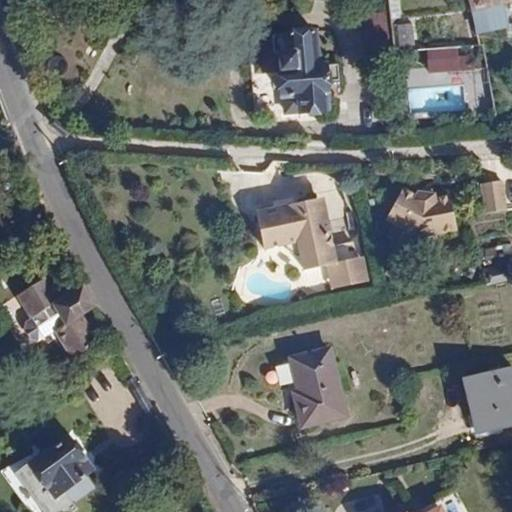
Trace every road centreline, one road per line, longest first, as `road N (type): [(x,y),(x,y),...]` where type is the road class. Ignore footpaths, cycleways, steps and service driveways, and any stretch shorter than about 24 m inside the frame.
road 1 (residential): [(33,140),(308,156),(511,145)]
road 2 (residential): [(233,511),(63,210),(33,140)]
